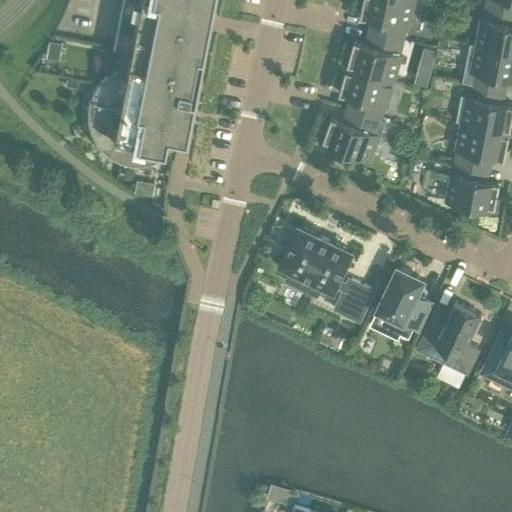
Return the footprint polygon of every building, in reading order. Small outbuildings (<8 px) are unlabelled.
[(139,0),(136,17),(204,30),(210,0),(139,0)] [(363,0),(360,14),(384,19),(381,32),(403,37),(406,24),(411,0),(363,0)] [(511,0),(487,0),(487,4),(509,9),(511,0)] [(509,9),(487,4),(479,43),(511,49),(511,21),(507,21),(509,9)] [(89,101),(87,111),(88,122),(90,132),(95,141),(102,149),(110,156),(119,160),(130,163),(140,163),(150,161),(160,157),(165,131),(179,134),(184,135),(204,30),(136,17),(125,72),(115,69),(106,75),(98,82),(93,91),(89,101)] [(403,37),(381,32),(378,45),(355,38),(347,64),(392,77),(400,51),(403,37)] [(511,49),(479,43),(470,41),(463,80),(473,82),(494,86),(496,75),(511,77),(511,49)] [(437,49),(424,46),(421,57),(434,61),(437,49)] [(392,77),(347,64),(339,91),(363,97),(359,110),(380,117),(385,104),(392,77)] [(494,86),(473,82),(471,95),(462,93),(456,119),(464,121),(510,130),(511,121),(511,102),(492,98),(494,86)] [(386,119),(380,117),(359,110),(355,123),(332,114),(326,130),(327,130),(323,141),(336,146),(335,150),(351,155),(352,152),(372,159),(386,119)] [(510,130),(464,121),(457,160),(480,164),(482,152),(505,157),(510,130)] [(480,164),(457,160),(449,200),(464,203),(463,206),(479,209),(480,206),(495,209),(497,197),(500,181),(478,176),(480,164)] [(353,249),(300,224),(281,262),(292,267),(287,279),(318,294),(324,282),(335,288),(336,284),(343,288),(334,307),(360,319),(375,288),(349,275),(347,281),(340,277),(353,249)] [(425,277),(398,264),(377,307),(391,314),(384,330),(398,336),(400,331),(408,335),(414,325),(418,327),(426,311),(412,304),(425,277)] [(471,306),(456,299),(445,321),(433,315),(418,347),(468,370),(479,346),(467,340),(481,312),(471,306)] [(497,338),(481,371),(511,385),(511,337),(509,344),(497,338)] [(47,398),(34,434),(63,444),(76,408),(47,398)] [(76,408),(63,444),(92,454),(104,418),(76,408)] [(321,511),(294,503),(291,511),(321,511)]
